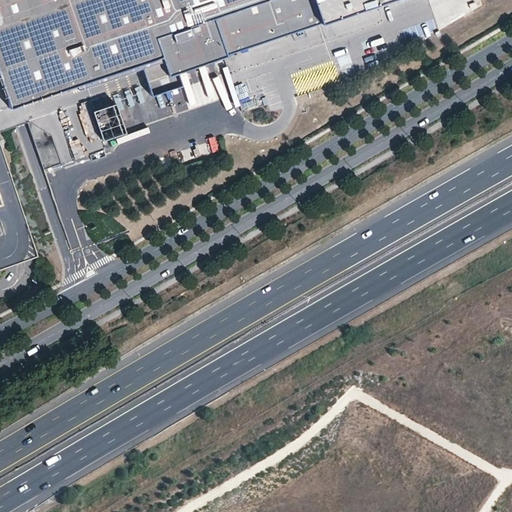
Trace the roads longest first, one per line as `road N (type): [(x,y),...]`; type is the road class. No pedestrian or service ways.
road 1 (secondary): [(0,364),(511,66)]
road 2 (motorway): [(511,160),(0,455)]
road 3 (motorway): [(0,501),(511,206)]
road 4 (secondary): [(511,40),(0,334)]
